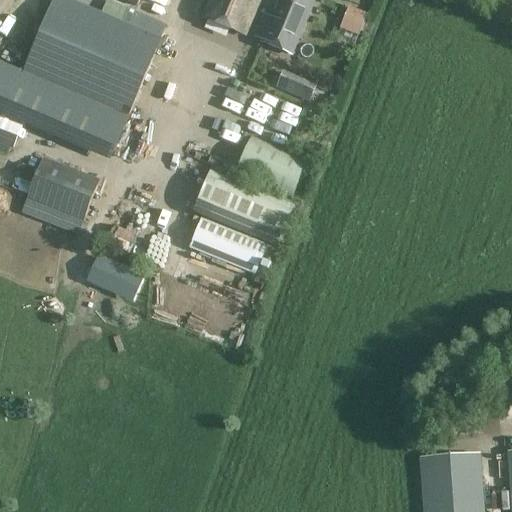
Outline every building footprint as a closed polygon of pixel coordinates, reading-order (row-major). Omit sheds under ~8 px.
[(69,0),(54,0),(23,75),(129,120),(163,39),(69,0)] [(211,0),(204,18),(246,36),(261,0),(211,0)] [(280,0),(263,42),(292,54),(315,0),(280,0)] [(367,15),(350,8),(341,29),(358,36),(367,15)] [(129,120),(23,75),(0,65),(0,115),(111,163),(129,120)] [(305,82),(298,98),(311,104),(318,87),(305,82)] [(225,91),(218,107),(228,112),(235,96),(225,91)] [(250,96),(246,106),(262,112),(266,102),(250,96)] [(288,149),(299,117),(272,107),(269,117),(258,113),(254,122),(275,129),(270,142),(288,149)] [(310,161),(253,139),(237,177),(294,201),(310,161)] [(44,159),(28,199),(87,223),(101,181),(44,159)] [(222,176),(212,200),(287,229),(297,204),(222,176)] [(124,246),(134,211),(120,207),(116,224),(111,243),(124,246)] [(269,247),(203,221),(191,250),(257,277),(269,247)] [(486,511),(482,454),(420,459),(423,511),(486,511)]
